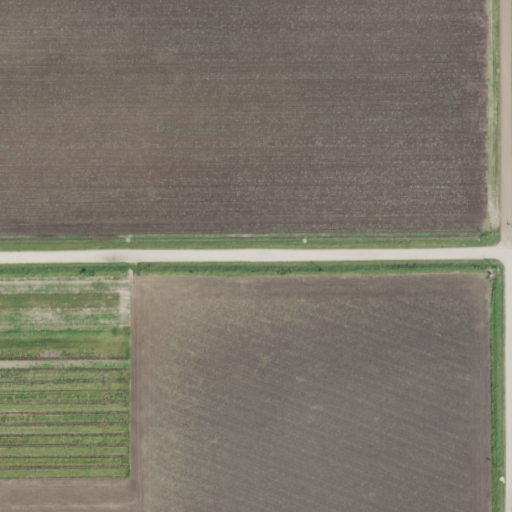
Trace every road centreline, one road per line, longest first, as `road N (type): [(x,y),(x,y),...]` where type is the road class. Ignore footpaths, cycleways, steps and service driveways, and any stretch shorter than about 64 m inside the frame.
road 1 (residential): [(511,245),(0,251)]
road 2 (residential): [(508,511),(503,0)]
